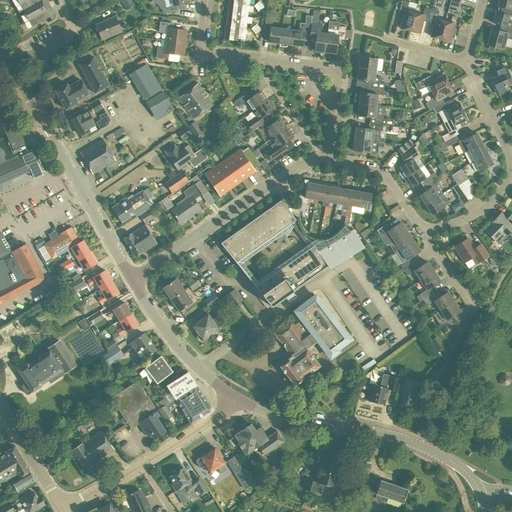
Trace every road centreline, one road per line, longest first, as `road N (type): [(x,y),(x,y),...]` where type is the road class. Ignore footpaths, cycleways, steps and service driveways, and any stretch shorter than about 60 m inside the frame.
road 1 (unknown): [(199,372),(337,263),(350,268),(384,317),(382,345)]
road 2 (tertiary): [(481,494),(457,466),(414,445),(266,415),(240,402)]
road 3 (tertiary): [(132,279),(10,67)]
road 4 (residential): [(424,231),(487,208),(511,167),(466,63)]
road 5 (residential): [(326,163),(336,78),(330,69),(201,55)]
road 6 (residential): [(63,509),(240,402)]
road 7 (tertiary): [(240,402),(188,363),(132,279)]
road 8 (residential): [(195,238),(293,169),(326,163)]
road 9 (residential): [(326,163),(376,168),(424,231)]
